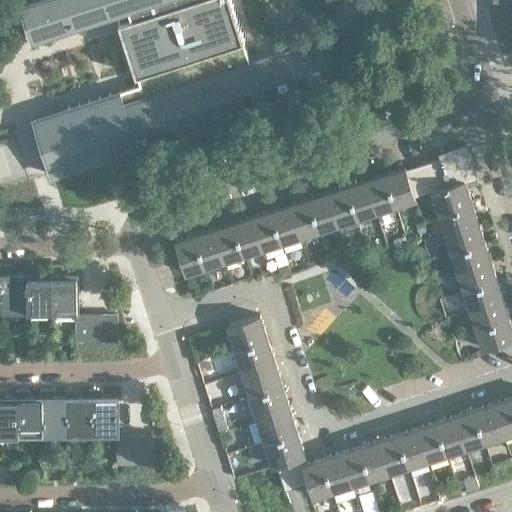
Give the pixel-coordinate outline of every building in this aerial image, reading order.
[(33,36),(116,10),(143,96),(61,122),(76,166),(335,83),(337,82),(322,38),(249,61),(229,0),(29,0),(23,2),(33,36)] [(476,176),(466,143),(438,152),(440,158),(448,183),(464,178),(465,179),(476,176)] [(448,183),(440,158),(429,162),(437,187),(448,183)] [(437,187),(429,162),(418,165),(426,192),(432,190),(432,189),(437,187)] [(426,192),(418,165),(406,169),(415,195),(426,192)] [(415,195),(406,169),(405,166),(385,172),(396,204),(415,198),(415,195)] [(396,204),(385,172),(366,178),(377,210),(396,204)] [(377,210),(366,178),(347,184),(358,217),(377,210)] [(469,192),(465,179),(464,178),(448,183),(437,187),(432,189),(432,190),(439,210),(471,200),(469,192)] [(358,217),(347,184),(328,190),(339,223),(358,217)] [(339,223),(328,190),(309,196),(320,229),(339,223)] [(320,229),(309,196),(290,203),(301,235),(320,229)] [(477,219),(475,213),(471,200),(439,210),(445,229),(477,219)] [(301,235),(290,203),(271,209),(281,241),(301,235)] [(281,241),(271,209),(252,215),(262,247),(281,241)] [(262,247),(252,215),(233,221),(243,253),(262,247)] [(483,238),(481,230),(477,219),(445,229),(451,248),(483,238)] [(243,253),(233,221),(214,227),(224,259),(243,253)] [(224,259),(214,227),(195,233),(205,266),(224,259)] [(205,266),(195,233),(175,239),(186,272),(205,266)] [(490,257),(488,251),(483,238),(451,248),(457,267),(490,257)] [(496,276),(493,268),(490,257),(457,267),(463,287),(496,276)] [(77,306),(77,271),(60,271),(59,263),(51,263),(51,271),(52,307),(78,307),(78,306),(77,306)] [(27,308),(27,272),(10,272),(10,264),(2,264),(2,272),(2,308),(27,308)] [(52,307),(51,271),(35,272),(35,264),(26,264),(27,272),(27,308),(52,307)] [(502,295),(500,289),(496,276),(463,287),(470,306),(502,295)] [(508,314),(505,306),(502,295),(470,306),(476,325),(508,314)] [(91,339),(90,313),(76,313),(77,339),(91,339)] [(103,339),(103,313),(90,313),(91,339),(103,339)] [(117,339),(117,313),(103,313),(103,339),(117,339)] [(267,337),(260,313),(227,323),(235,347),(267,337)] [(511,336),(511,326),(508,314),(476,325),(483,346),(511,336)] [(275,360),(267,337),(235,347),(242,371),(275,360)] [(282,383),(275,360),(242,371),(250,394),(282,383)] [(290,407),(282,383),(250,394),(257,417),(290,407)] [(67,431),(66,395),(50,395),(50,387),(42,387),(42,396),(42,431),(67,431)] [(91,431),(91,395),(75,395),(75,387),(66,387),(66,395),(67,431),(91,431)] [(117,430),(117,395),(99,395),(99,387),(91,387),(91,395),(91,431),(117,430)] [(0,431),(17,432),(17,396),(1,396),(1,388),(0,388),(0,431)] [(42,431),(42,396),(25,396),(25,388),(17,388),(17,396),(17,432),(42,431)] [(511,431),(511,395),(494,401),(504,434),(511,431)] [(504,434),(494,401),(475,408),(485,440),(504,434)] [(297,430),(290,407),(257,417),(265,440),(297,430)] [(485,440),(475,408),(456,414),(466,446),(485,440)] [(466,446),(456,414),(437,420),(447,452),(466,446)] [(447,452),(437,420),(418,426),(428,458),(447,452)] [(428,458),(418,426),(399,432),(409,464),(428,458)] [(305,454),(297,430),(265,440),(273,464),(277,463),(288,459),(301,455),(305,454)] [(409,464),(399,432),(380,438),(390,471),(409,464)] [(155,462),(155,436),(142,437),(143,462),(155,462)] [(130,462),(129,437),(117,437),(117,463),(130,462)] [(143,462),(142,437),(129,437),(130,462),(143,462)] [(390,471),(380,438),(360,444),(371,477),(390,471)] [(371,477),(360,444),(341,451),(352,483),(371,477)] [(352,483),(341,451),(322,457),(333,489),(352,483)] [(308,481),(302,463),(303,463),(301,455),(288,459),(297,485),(308,481)] [(322,457),(303,463),(302,463),(308,481),(313,495),(333,489),(322,457)] [(297,485),(288,459),(277,463),(285,488),(297,485)] [(367,511),(381,508),(376,487),(363,490),(367,511)]
